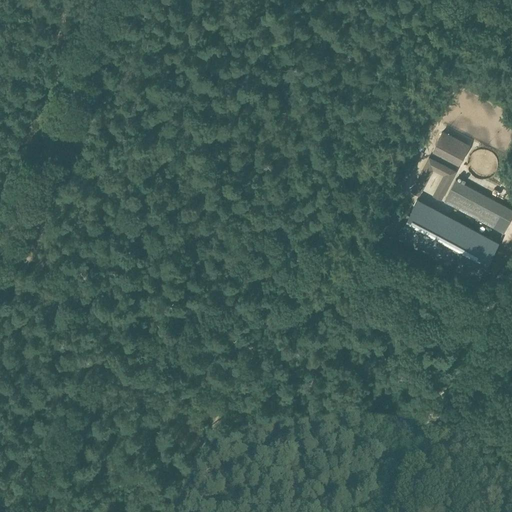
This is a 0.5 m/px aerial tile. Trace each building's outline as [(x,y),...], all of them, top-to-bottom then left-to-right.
[(433,150),(460,163),(470,144),(443,130),(433,150)] [(433,170),(443,175),(433,195),(442,200),(457,171),(429,156),(411,191),(420,196),(433,170)] [(417,162),(413,161),(412,160),(403,178),(408,180),(417,162)] [(511,208),(457,179),(447,197),(506,229),(511,216),(511,208)] [(404,223),(394,218),(388,230),(479,279),(499,241),(418,197),(404,223)]
